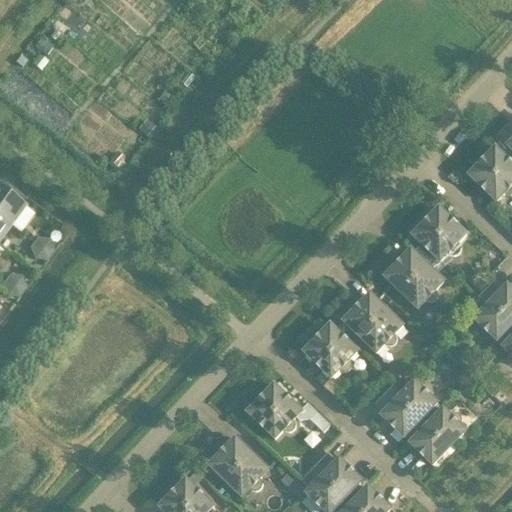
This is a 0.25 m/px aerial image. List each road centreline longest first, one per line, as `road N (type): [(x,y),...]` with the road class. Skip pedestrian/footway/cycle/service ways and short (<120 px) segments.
road 1 (residential): [(249,335),(420,156)]
road 2 (residential): [(105,490),(249,335)]
road 3 (residential): [(396,474),(249,335)]
road 4 (residential): [(420,156),(511,58)]
road 5 (residential): [(511,246),(420,156)]
